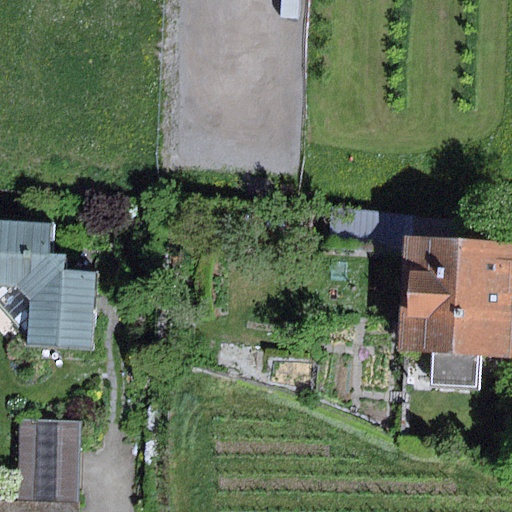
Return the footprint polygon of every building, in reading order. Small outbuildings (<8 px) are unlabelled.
[(324,250),(404,256),(406,238),(466,242),(468,220),(328,209),(324,250)] [(27,344),(92,348),(96,274),(62,272),(63,258),(50,257),(52,224),(0,220),(0,304),(25,335),(27,344)] [(511,244),(466,242),(406,238),(404,256),(399,351),(511,357),(511,244)] [(257,350),(231,350),(231,370),(256,371),(257,350)] [(82,423),(19,421),(17,502),(79,504),(82,423)] [(78,511),(79,504),(17,502),(0,501),(0,511),(78,511)]
